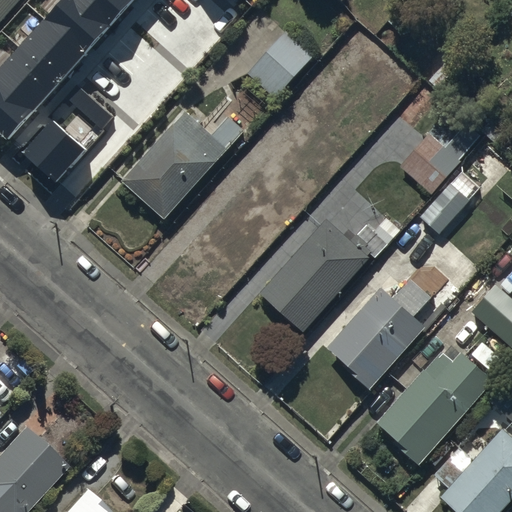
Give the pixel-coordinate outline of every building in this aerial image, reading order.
[(61,0),(0,69),(0,131),(8,139),(132,0),(61,0)] [(0,0),(0,29),(25,0),(0,0)] [(287,37),(248,80),(277,106),(316,62),(287,37)] [(442,102),(423,85),(394,118),(413,134),(442,102)] [(68,99),(104,129),(115,116),(79,86),(68,99)] [(295,98),(294,99),(264,132),(297,161),(326,129),(323,126),(337,110),(310,86),(297,100),(295,98)] [(190,118),(185,114),(157,147),(159,149),(152,158),(148,155),(124,183),(128,186),(124,191),(167,229),(245,139),(240,134),(244,130),(231,119),(214,138),(201,126),(204,123),(194,115),(190,118)] [(433,200),(481,140),(449,115),(401,175),(433,200)] [(53,121),(25,153),(58,182),(86,150),(53,121)] [(349,160),(333,147),(313,171),(329,184),(349,160)] [(485,186),(463,167),(451,182),(473,200),(485,186)] [(277,191),(261,176),(197,245),(235,280),(301,208),(296,204),(299,201),(282,186),(277,191)] [(471,204),(450,186),(423,217),(424,219),(420,223),(439,240),(471,204)] [(405,230),(392,218),(373,238),(386,251),(405,230)] [(374,260),(366,252),(368,250),(357,241),(352,247),(329,226),(261,302),(302,339),(330,308),(374,260)] [(511,297),(497,284),(472,312),(511,347),(511,297)] [(395,302),(384,293),(329,356),(372,395),(427,336),(420,330),(422,327),(416,321),(431,305),(410,285),(395,302)] [(480,327),(469,318),(452,338),(464,347),(480,327)] [(506,363),(484,343),(471,356),(493,377),(506,363)] [(493,390),(451,350),(377,431),(421,471),(493,390)] [(32,511),(67,476),(26,434),(0,461),(0,511),(32,511)] [(511,440),(505,434),(473,469),(459,456),(435,482),(450,496),(441,505),(448,511),(507,511),(511,507),(511,440)] [(203,484),(184,467),(178,474),(181,477),(165,496),(181,509),(203,484)] [(103,511),(88,498),(74,511),(103,511)]
